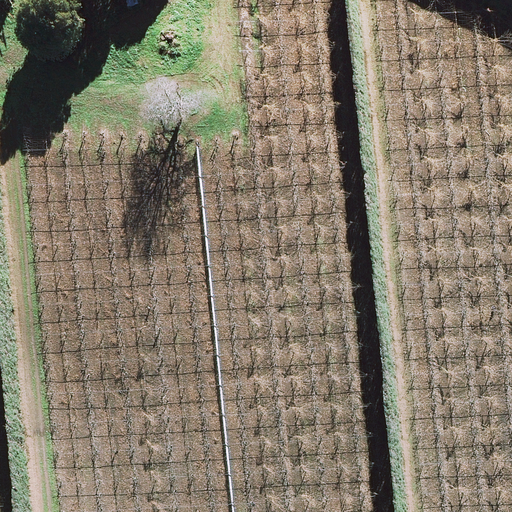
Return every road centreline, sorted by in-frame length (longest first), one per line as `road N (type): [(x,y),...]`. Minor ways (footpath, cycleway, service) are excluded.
road 1 (track): [(42,511),(0,96)]
road 2 (track): [(0,312),(18,511)]
